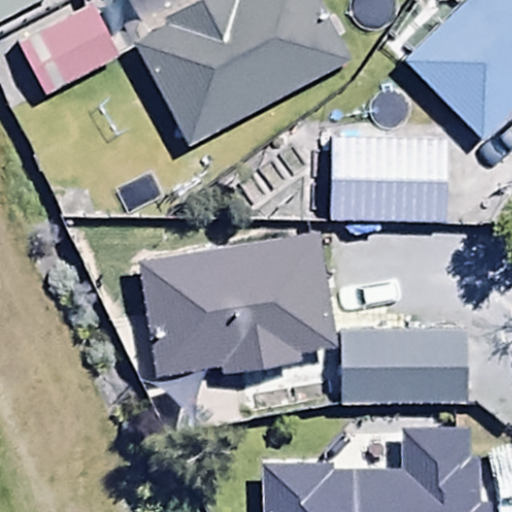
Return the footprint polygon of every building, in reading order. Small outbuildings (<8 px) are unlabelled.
[(52,0),(0,0),(0,31),(55,5),(52,0)] [(187,153),(347,70),(310,0),(232,0),(134,52),(187,153)] [(482,150),(511,121),(511,0),(478,0),(405,69),(482,150)] [(94,13),(16,51),(40,100),(118,62),(94,13)] [(448,148),(328,149),(328,231),(449,230),(448,148)] [(332,357),(313,245),(135,275),(153,386),(216,375),(218,385),(300,372),(298,363),(332,357)] [(466,340),(340,341),(341,413),(467,412),(466,340)] [(475,511),(473,441),(401,443),(401,448),(396,448),(397,485),(334,486),(334,479),(261,480),(261,511),(475,511)]
